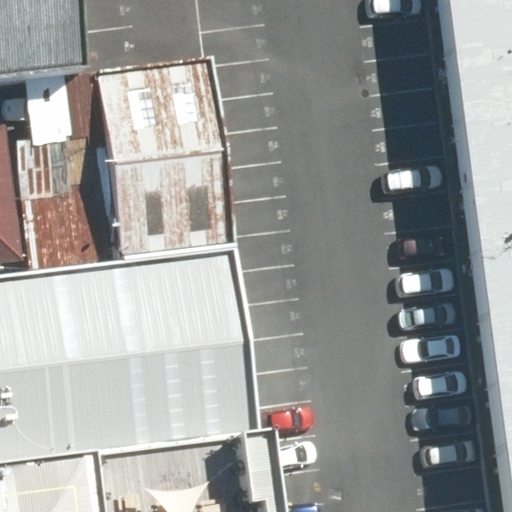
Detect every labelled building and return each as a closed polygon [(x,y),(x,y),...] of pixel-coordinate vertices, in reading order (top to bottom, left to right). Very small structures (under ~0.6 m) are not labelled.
[(51,0),(0,0),(0,29),(54,22),(51,0)] [(511,511),(511,0),(428,0),(495,511),(511,511)] [(80,213),(201,197),(176,6),(54,22),(80,213)] [(201,197),(0,223),(0,410),(226,381),(201,197)] [(0,448),(0,511),(222,511),(211,420),(0,448)]
